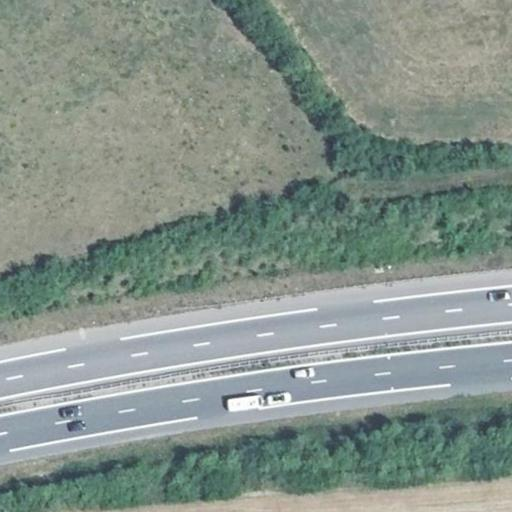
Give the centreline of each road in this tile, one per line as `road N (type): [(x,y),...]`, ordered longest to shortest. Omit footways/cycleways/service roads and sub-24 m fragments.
road 1 (motorway): [(0,436),(238,388),(511,358)]
road 2 (motorway): [(511,302),(0,381)]
